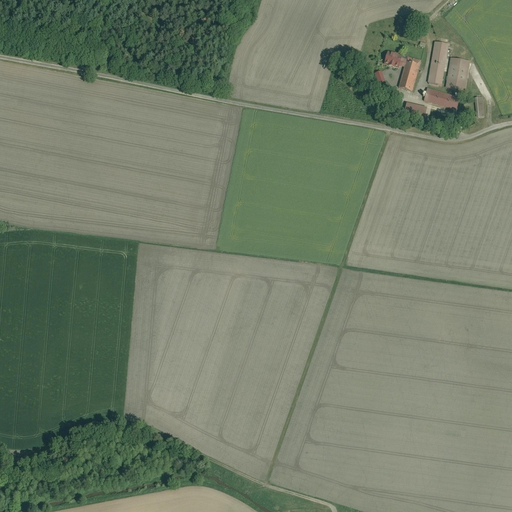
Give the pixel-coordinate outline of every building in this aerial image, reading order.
[(449,45),(436,43),(429,82),(443,84),(449,45)] [(403,56),(389,52),(385,65),(400,69),(400,67),(402,59),(403,56)] [(421,61),(408,58),(407,60),(405,68),(400,88),(413,92),(421,61)] [(470,62),(451,59),(447,88),(465,91),(470,62)] [(386,81),(382,71),(376,74),(379,84),(386,81)] [(460,98),(429,89),(426,100),(457,109),(460,98)] [(483,97),(474,98),(477,117),(485,116),(483,97)] [(428,108),(408,104),(404,119),(424,124),(428,108)]
